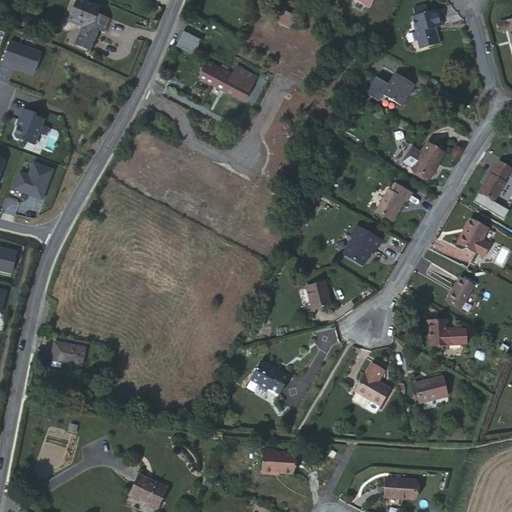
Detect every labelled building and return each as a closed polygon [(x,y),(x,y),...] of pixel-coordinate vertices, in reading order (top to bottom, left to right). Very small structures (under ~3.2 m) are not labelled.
[(104,30),(109,19),(98,14),(101,7),(83,0),(75,0),(70,15),(83,21),(80,27),(78,31),(95,38),(97,31),(99,28),(104,30)] [(372,0),(351,0),(368,9),(372,0)] [(415,5),(417,12),(430,9),(428,2),(415,5)] [(430,9),(417,12),(413,13),(416,28),(413,29),(415,39),(417,38),(419,46),(442,40),(439,31),(435,32),(434,25),(443,23),(440,7),(430,9)] [(282,10),(275,23),(288,30),(294,16),(282,10)] [(83,21),(70,15),(67,21),(80,27),(83,21)] [(509,28),(511,39),(511,18),(499,21),(501,30),(509,28)] [(89,52),(95,38),(78,31),(73,45),(89,52)] [(183,33),(176,46),(192,55),(200,41),(183,33)] [(43,51),(10,40),(3,62),(36,73),(43,51)] [(232,76),(207,62),(198,78),(243,102),(255,78),(236,68),(232,76)] [(391,82),(384,93),(403,103),(408,94),(408,93),(410,90),(415,82),(398,72),(392,82),(391,82)] [(38,113),(23,108),(16,128),(18,129),(15,135),(18,138),(36,145),(45,118),(37,115),(38,113)] [(427,141),(411,167),(429,177),(444,151),(427,141)] [(19,172),(13,189),(30,196),(31,193),(43,198),(53,170),(33,162),(28,175),(19,172)] [(329,163),(326,170),(331,172),(334,165),(329,163)] [(505,181),(490,172),(478,192),(493,201),(505,181)] [(389,188),(376,209),(392,220),(405,199),(406,200),(411,191),(394,182),(390,189),(389,188)] [(470,218),(458,242),(476,251),(476,250),(485,254),(490,243),(482,240),(488,227),(470,218)] [(350,233),(353,235),(358,225),(356,224),(350,233)] [(358,225),(353,235),(343,252),(362,263),(371,247),(374,249),(380,239),(358,225)] [(0,271),(13,275),(19,251),(0,246),(0,271)] [(472,287),(458,278),(445,301),(459,309),(472,287)] [(324,280),(306,285),(311,307),(330,303),(324,280)] [(447,321),(426,322),(427,333),(430,332),(430,347),(439,346),(439,351),(449,350),(449,346),(467,345),(466,331),(448,332),(447,321)] [(84,348),(54,342),(50,360),(81,365),(84,348)] [(269,345),(255,368),(264,373),(266,369),(274,373),(276,371),(286,377),(295,362),(275,350),(276,348),(269,345)] [(364,370),(352,391),(377,406),(388,387),(379,382),(381,380),(377,378),(385,366),(372,358),(364,370)] [(412,384),(417,403),(445,395),(440,376),(412,384)] [(275,453),(264,452),(262,474),(273,475),(274,472),(279,473),(292,474),(294,455),(275,453)] [(144,481),(145,478),(139,475),(129,496),(156,508),(166,488),(149,480),(148,483),(144,481)] [(413,480),(383,479),(383,498),(412,500),(413,480)]
